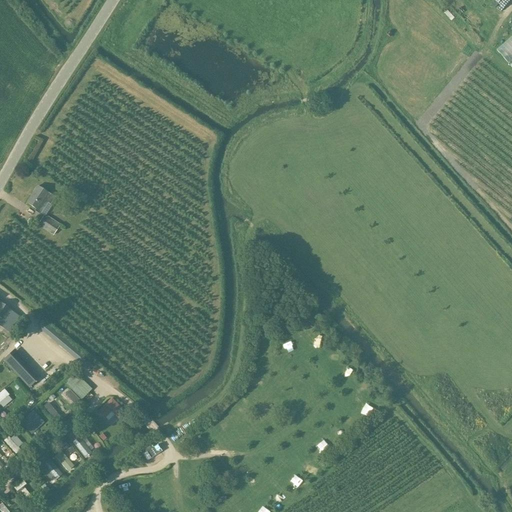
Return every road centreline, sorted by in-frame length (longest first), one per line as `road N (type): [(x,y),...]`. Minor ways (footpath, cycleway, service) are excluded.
road 1 (track): [(0,289),(164,436)]
road 2 (tertiary): [(0,179),(112,0)]
road 3 (track): [(302,90),(283,64),(177,0)]
road 4 (track): [(54,511),(96,476),(166,460),(164,436)]
